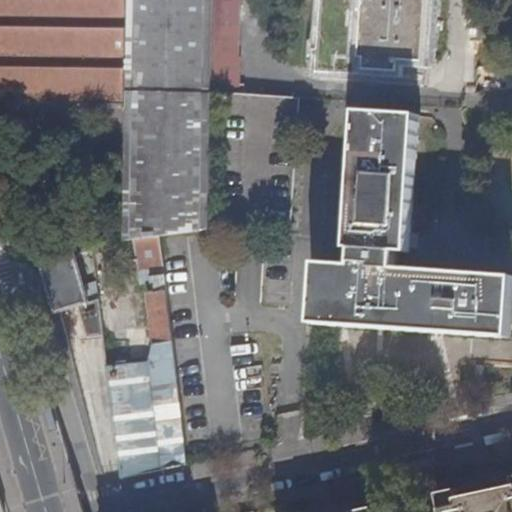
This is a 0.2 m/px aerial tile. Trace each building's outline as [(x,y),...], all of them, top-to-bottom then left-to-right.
[(0,0),(0,124),(9,125),(9,102),(72,103),(127,104),(128,60),(128,0),(0,0)] [(128,0),(128,60),(127,104),(127,130),(125,240),(135,239),(161,237),(210,231),(215,0),(128,0)] [(365,59),(368,0),(327,0),(324,70),(337,70),(337,74),(370,76),(370,70),(371,59),(365,59)] [(368,0),(365,59),(371,59),(370,70),(389,71),(389,77),(403,77),(403,60),(425,61),(427,61),(430,0),(368,0)] [(217,7),(216,74),(240,76),(240,61),(239,61),(240,8),(217,7)] [(425,78),(425,61),(403,60),(403,77),(425,78)] [(247,227),(290,230),(298,99),(224,95),(216,231),(247,227)] [(71,129),(72,103),(9,102),(9,125),(9,129),(71,129)] [(127,130),(127,104),(72,103),(71,129),(127,130)] [(347,234),(406,237),(415,117),(355,113),(347,234)] [(290,236),(290,230),(247,227),(216,231),(216,232),(290,236)] [(405,253),(406,237),(347,234),(346,249),(352,249),(351,266),(315,264),(311,323),(507,336),(511,277),(393,269),(394,252),(405,253)] [(161,237),(135,239),(139,271),(150,270),(153,292),(150,292),(150,293),(147,294),(153,345),(174,344),(161,237)] [(88,338),(104,336),(100,299),(88,302),(73,253),(40,263),(55,313),(78,306),(88,338)] [(511,359),(511,339),(474,338),(474,358),(511,359)] [(149,363),(176,360),(174,344),(153,345),(152,346),(149,363)] [(176,468),(189,465),(176,360),(149,363),(108,368),(122,479),(176,468)] [(411,477),(384,483),(387,495),(413,489),(411,477)] [(511,511),(511,486),(487,492),(460,498),(458,489),(437,493),(441,511),(511,511)]
